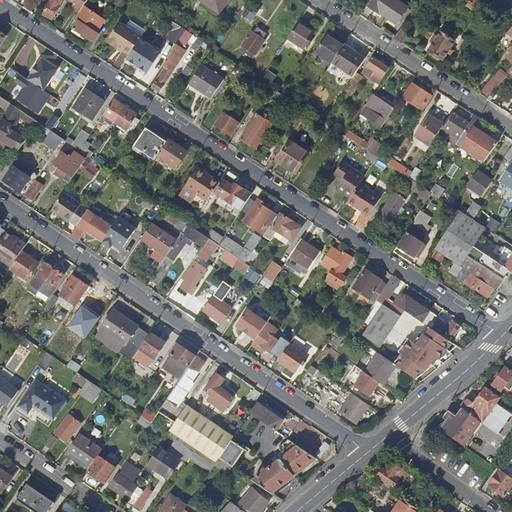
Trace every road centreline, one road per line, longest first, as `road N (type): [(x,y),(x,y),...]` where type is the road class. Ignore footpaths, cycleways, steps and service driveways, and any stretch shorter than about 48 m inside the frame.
road 1 (unclassified): [(0,5),(502,335)]
road 2 (unclassified): [(0,202),(368,452)]
road 3 (unclassified): [(319,0),(511,126)]
road 4 (secondary): [(386,437),(502,335)]
road 5 (residential): [(386,437),(493,511)]
road 6 (residential): [(0,440),(104,511)]
